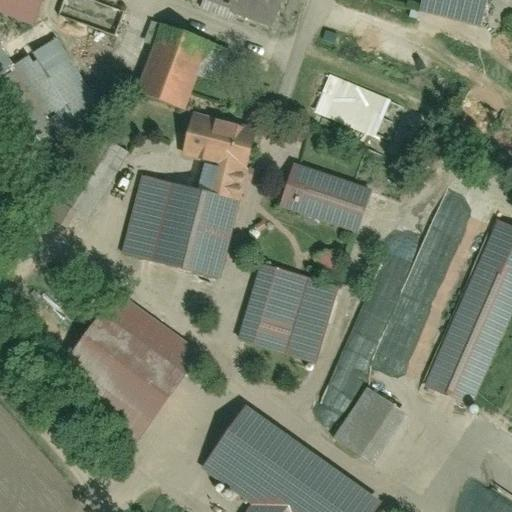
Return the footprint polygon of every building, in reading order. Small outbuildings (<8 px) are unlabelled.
[(0,0),(0,11),(41,27),(50,0),(0,0)] [(286,0),(214,0),(280,20),(286,0)] [(495,0),(426,0),(425,9),(490,24),(495,0)] [(230,49),(164,26),(139,94),(205,117),(230,49)] [(103,107),(62,39),(17,66),(0,37),(0,77),(7,73),(25,102),(38,94),(61,132),(103,107)] [(318,116),(376,137),(390,97),(332,77),(318,116)] [(266,138),(193,119),(183,157),(210,164),(204,187),(250,199),(266,138)] [(383,191),(298,162),(282,205),(368,235),(383,191)] [(251,206),(140,178),(121,254),(231,282),(251,206)] [(421,383),(473,404),(511,310),(511,227),(490,218),(421,383)] [(345,285),(261,264),(241,341),(325,363),(345,285)] [(148,440),(209,358),(124,294),(62,377),(148,440)] [(415,419),(366,386),(330,439),(379,472),(415,419)] [(382,511),(253,410),(212,462),(274,511),(382,511)]
